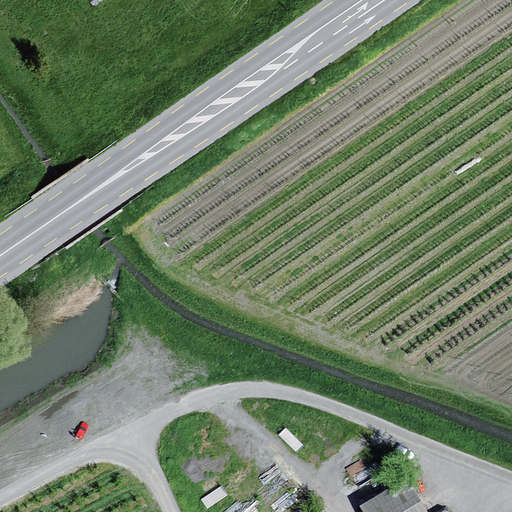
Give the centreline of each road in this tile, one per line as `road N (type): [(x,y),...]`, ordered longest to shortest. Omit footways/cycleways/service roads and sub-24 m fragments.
road 1 (unclassified): [(171,511),(132,432),(240,389),(313,399),(511,476)]
road 2 (primary): [(381,0),(0,262)]
road 3 (track): [(132,432),(0,501)]
